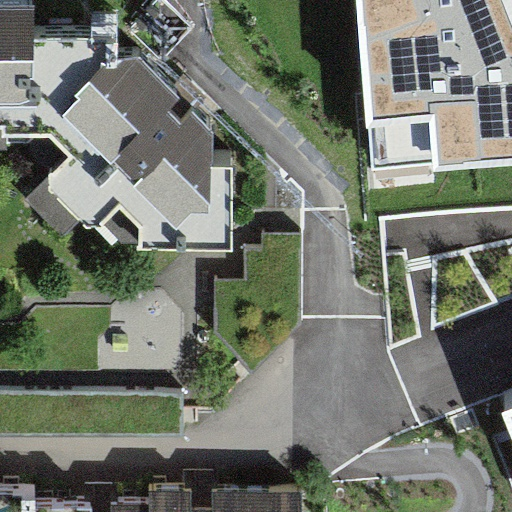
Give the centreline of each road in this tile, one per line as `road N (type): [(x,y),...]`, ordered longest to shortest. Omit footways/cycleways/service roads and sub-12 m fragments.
road 1 (residential): [(0,436),(286,425)]
road 2 (residential): [(511,349),(415,388),(286,425)]
